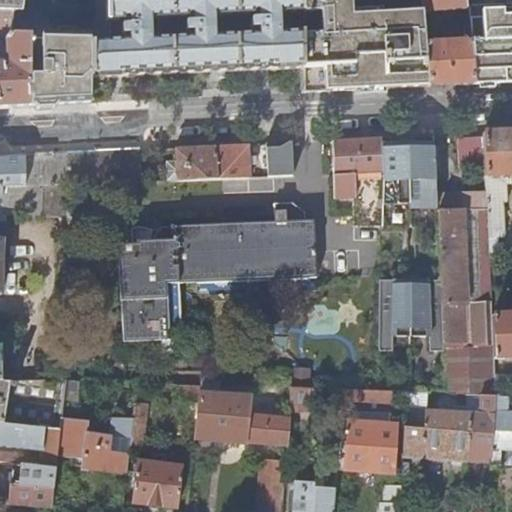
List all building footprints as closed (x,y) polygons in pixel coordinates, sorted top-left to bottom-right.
[(0,0),(0,12),(14,13),(15,0),(0,0)] [(131,20),(131,26),(123,26),(124,34),(130,34),(131,41),(94,42),(93,78),(303,67),(304,34),(281,35),(282,14),(304,13),(303,0),(110,0),(111,21),(131,20)] [(303,67),(303,92),(355,90),(351,17),(350,0),(303,0),(304,13),(304,34),(303,67)] [(421,0),(422,12),(423,14),(468,10),(468,7),(467,0),(421,0)] [(470,41),(473,79),(511,77),(511,0),(487,0),(484,0),(484,5),(468,7),(468,10),(470,41)] [(0,107),(29,106),(31,35),(10,34),(14,13),(0,12),(0,107)] [(384,88),(429,86),(425,44),(424,29),(423,14),(422,12),(380,15),(384,88)] [(351,17),(355,90),(368,89),(384,88),(380,15),(365,16),(351,17)] [(31,35),(29,106),(60,105),(93,103),(93,78),(94,42),(89,42),(89,36),(42,38),(42,35),(31,35)] [(436,86),(474,85),(473,79),(470,41),(425,44),(429,86),(436,86)] [(485,167),(486,193),(487,211),(490,262),(504,261),(503,245),(498,245),(497,239),(504,239),(503,204),(508,204),(507,185),(511,185),(511,134),(483,136),(485,167)] [(483,136),(459,136),(461,167),(485,167),(483,136)] [(406,139),(381,140),(380,227),(412,227),(414,243),(438,242),(437,213),(436,195),(433,138),(406,139)] [(358,141),(334,143),(334,200),(353,200),(353,212),(353,227),(380,227),(381,140),(358,141)] [(292,144),(266,145),(269,178),(294,177),(292,144)] [(249,146),(216,148),(218,180),(251,178),(249,146)] [(216,148),(176,149),(177,167),(178,177),(171,178),(172,182),(218,180),(216,148)] [(140,151),(25,157),(25,188),(64,187),(86,186),(142,184),(140,151)] [(25,157),(0,157),(0,204),(2,205),(2,190),(25,188),(25,157)] [(167,167),(168,182),(172,182),(171,178),(178,177),(177,167),(167,167)] [(0,382),(2,382),(2,348),(0,348),(0,295),(3,295),(4,242),(0,241),(0,214),(66,217),(64,187),(25,188),(2,190),(2,205),(0,204),(0,382)] [(486,193),(436,195),(437,213),(487,211),(486,193)] [(292,204),(274,205),(275,224),(304,222),(304,214),(292,204)] [(437,213),(438,242),(440,279),(444,355),(446,396),(461,396),(481,397),(496,397),(495,378),(494,361),(493,319),(490,262),(487,211),(437,213)] [(304,222),(275,224),(172,228),(173,244),(117,246),(118,265),(119,266),(120,302),(122,304),(123,343),(181,342),(179,283),(315,279),(314,222),(304,222)] [(58,276),(78,277),(79,239),(58,239),(57,276),(58,276)] [(86,300),(87,277),(78,277),(58,276),(57,299),(86,300)] [(404,280),(379,281),(379,358),(392,357),(391,343),(428,341),(429,356),(444,355),(440,279),(416,280),(416,287),(404,287),(404,280)] [(86,315),(86,300),(57,299),(57,314),(86,315)] [(511,317),(493,319),(494,361),(507,361),(511,355),(511,354),(511,317)] [(85,330),(85,322),(56,320),(56,329),(85,330)] [(69,342),(85,342),(85,332),(69,331),(69,342)] [(9,350),(9,382),(47,381),(47,350),(9,350)] [(66,369),(66,381),(77,381),(83,382),(84,370),(66,369)] [(506,377),(495,378),(496,397),(491,462),(491,464),(500,465),(502,451),(511,451),(511,414),(509,414),(509,399),(508,398),(506,377)] [(0,382),(0,424),(61,431),(62,423),(66,381),(47,381),(9,382),(2,382),(0,382)] [(77,381),(66,381),(62,423),(74,424),(77,381)] [(183,419),(197,421),(200,386),(139,384),(138,398),(184,400),(183,419)] [(197,421),(195,441),(246,445),(246,444),(288,448),(290,419),(263,416),(265,398),(209,393),(209,387),(200,386),(197,421)] [(308,407),(308,391),(291,390),(290,407),(308,407)] [(341,412),(342,393),(329,392),(327,410),(341,412)] [(393,395),(379,394),(342,393),(341,412),(357,413),(357,411),(393,412),(393,395)] [(420,409),(420,395),(405,395),(405,409),(420,409)] [(461,396),(446,396),(442,396),(441,411),(426,410),(425,428),(405,427),(404,456),(491,462),(496,397),(481,397),(481,414),(460,413),(461,396)] [(62,423),(61,431),(58,457),(82,460),(81,471),(128,475),(135,421),(113,421),(111,438),(89,436),(90,425),(74,424),(62,423)] [(396,426),(348,422),(347,441),(342,441),(340,470),(394,472),(396,426)] [(0,447),(42,452),(40,468),(57,469),(58,457),(61,431),(0,424),(0,447)] [(500,465),(511,465),(511,451),(502,451),(500,465)] [(0,463),(24,466),(40,468),(19,458),(0,455),(0,463)] [(182,467),(138,462),(133,504),(178,509),(182,467)] [(57,469),(40,468),(24,466),(22,475),(22,484),(17,484),(12,484),(10,505),(53,509),(57,469)] [(12,478),(17,484),(22,484),(22,475),(13,473),(12,478)] [(259,495),(285,496),(286,476),(261,474),(259,495)] [(490,474),(487,511),(502,511),(506,475),(490,474)] [(333,511),(335,488),(316,487),(316,482),(303,480),(303,476),(300,476),(300,480),(296,480),(293,511),(333,511)] [(379,511),(402,511),(403,486),(384,485),(382,503),(380,502),(379,511)] [(257,511),(283,511),(285,496),(259,495),(257,511)]
